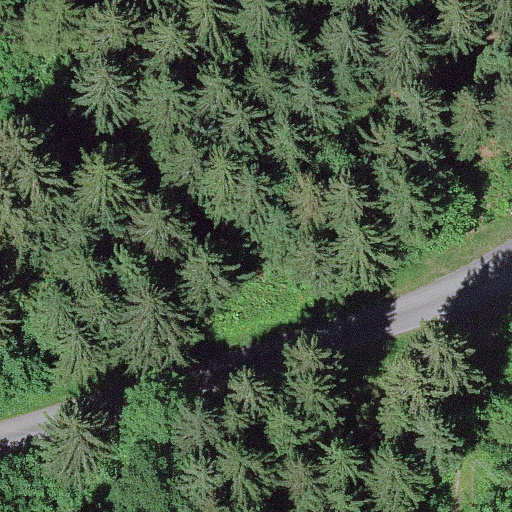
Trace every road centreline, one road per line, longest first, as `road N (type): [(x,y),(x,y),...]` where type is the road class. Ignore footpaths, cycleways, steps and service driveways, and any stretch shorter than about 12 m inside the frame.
road 1 (unclassified): [(0,432),(346,319),(511,249)]
road 2 (track): [(500,256),(466,511)]
